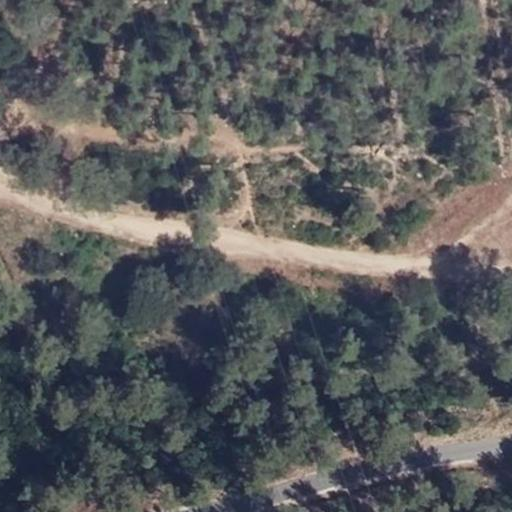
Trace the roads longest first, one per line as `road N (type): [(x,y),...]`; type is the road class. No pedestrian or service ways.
road 1 (track): [(511,282),(332,267),(0,183)]
road 2 (residential): [(230,511),(388,469),(511,449)]
